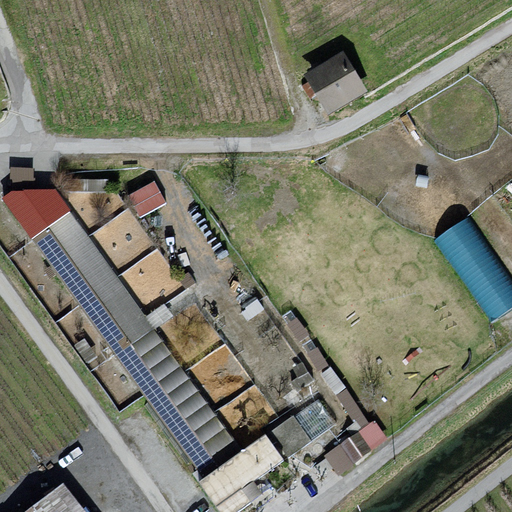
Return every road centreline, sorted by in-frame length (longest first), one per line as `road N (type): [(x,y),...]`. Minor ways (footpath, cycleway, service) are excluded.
road 1 (unclassified): [(511,25),(313,138),(255,146),(0,145)]
road 2 (unclassified): [(165,511),(0,281)]
road 3 (unclassified): [(511,352),(304,511)]
road 4 (track): [(313,138),(268,0)]
